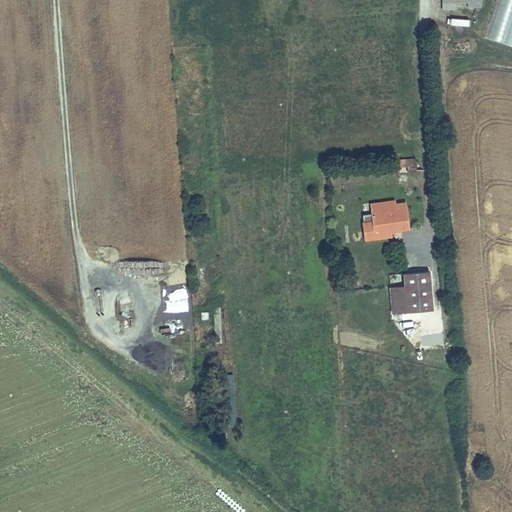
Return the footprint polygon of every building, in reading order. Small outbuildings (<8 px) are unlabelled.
[(511,0),(494,0),(483,38),(511,46),(511,0)] [(371,215),(394,212),(393,206),(393,202),(370,206),(371,215)] [(405,204),(393,206),(394,212),(371,215),(373,224),(364,225),(366,243),(377,241),(376,236),(409,231),(405,204)] [(409,313),(434,311),(431,272),(406,274),(407,287),(409,313)] [(409,313),(407,287),(390,288),(393,315),(409,313)]
